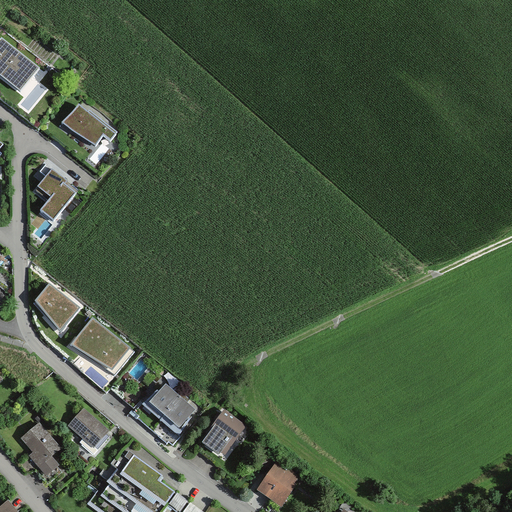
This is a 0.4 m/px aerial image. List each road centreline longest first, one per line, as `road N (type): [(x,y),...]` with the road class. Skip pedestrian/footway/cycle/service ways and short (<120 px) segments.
road 1 (residential): [(17,237),(21,316),(37,350),(241,511)]
road 2 (track): [(206,409),(252,364),(511,239)]
